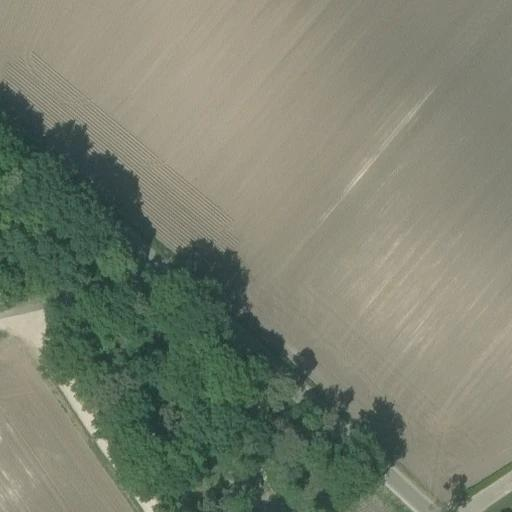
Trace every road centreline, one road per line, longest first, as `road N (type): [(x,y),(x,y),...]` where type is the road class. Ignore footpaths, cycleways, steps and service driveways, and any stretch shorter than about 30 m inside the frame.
road 1 (unclassified): [(411,511),(163,287)]
road 2 (track): [(158,511),(24,315)]
road 3 (unclassified): [(163,287),(0,160)]
road 4 (unclassified): [(0,320),(163,287)]
